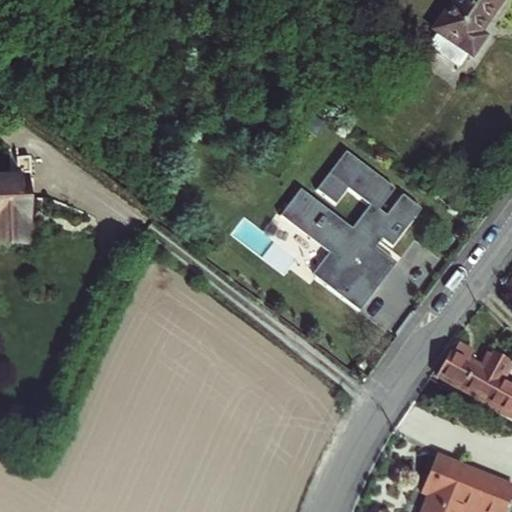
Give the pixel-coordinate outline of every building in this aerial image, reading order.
[(501,0),(449,0),(427,29),(434,35),(423,49),(450,70),(460,57),(467,62),(484,40),(476,34),(501,0)] [(426,208),(395,188),(348,151),(311,196),(301,188),(281,216),(329,253),(314,277),(358,311),(400,256),(390,249),(426,208)] [(24,182),(0,182),(0,255),(26,255),(24,182)] [(438,379),(510,417),(511,412),(511,388),(498,381),(506,365),(487,355),(478,372),(464,364),(469,354),(455,346),(438,379)] [(509,511),(511,507),(511,491),(438,459),(422,497),(432,501),(427,511),(509,511)]
